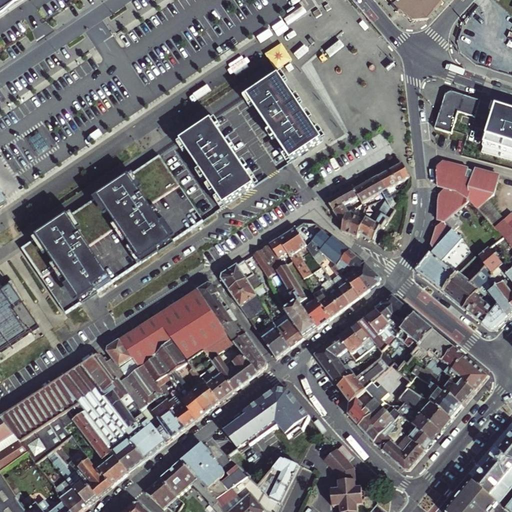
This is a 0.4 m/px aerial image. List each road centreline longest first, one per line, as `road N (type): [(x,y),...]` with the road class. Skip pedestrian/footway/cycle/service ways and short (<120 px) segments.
road 1 (residential): [(0,408),(209,272)]
road 2 (secondary): [(414,56),(422,222),(396,280)]
road 3 (secondary): [(278,373),(133,490)]
road 4 (tertiary): [(292,363),(368,455),(419,493)]
road 5 (secondary): [(419,493),(511,380)]
road 6 (residential): [(119,0),(0,80)]
road 7 (secondary): [(396,280),(292,363)]
road 8 (secondary): [(495,360),(396,280)]
road 9 (residential): [(209,272),(278,373)]
